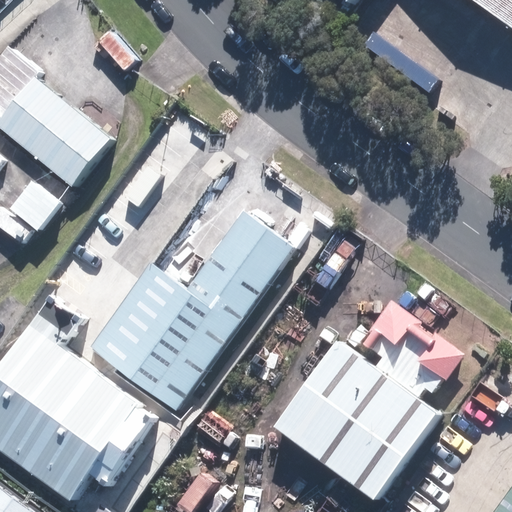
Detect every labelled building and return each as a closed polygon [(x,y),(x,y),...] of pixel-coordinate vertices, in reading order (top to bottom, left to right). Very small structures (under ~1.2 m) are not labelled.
[(511,0),(467,0),(511,31),(511,0)] [(116,29),(104,38),(131,73),(144,64),(116,29)] [(118,149),(40,86),(0,135),(0,142),(74,202),(118,149)] [(67,202),(41,182),(20,209),(46,229),(67,202)] [(88,357),(155,406),(174,420),(295,257),(241,218),(184,295),(152,271),(88,357)] [(46,327),(0,390),(0,449),(80,508),(155,406),(88,357),(46,327)] [(347,340),(284,428),(390,504),(453,416),(347,340)] [(0,484),(0,511),(39,511),(1,483),(0,484)] [(511,511),(511,495),(498,511),(511,511)]
